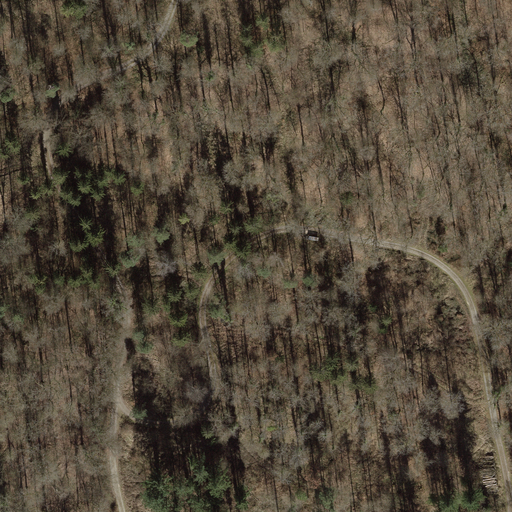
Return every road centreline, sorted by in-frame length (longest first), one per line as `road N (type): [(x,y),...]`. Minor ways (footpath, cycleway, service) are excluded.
road 1 (track): [(511,511),(486,355),(465,288),(416,251),(312,230),(277,230),(247,243),(214,279),(204,314),(217,366),(214,400),(187,421),(162,426),(137,417)]
road 2 (track): [(173,0),(148,53),(68,92),(46,112),(44,148),(124,293),(111,427),(123,511)]
